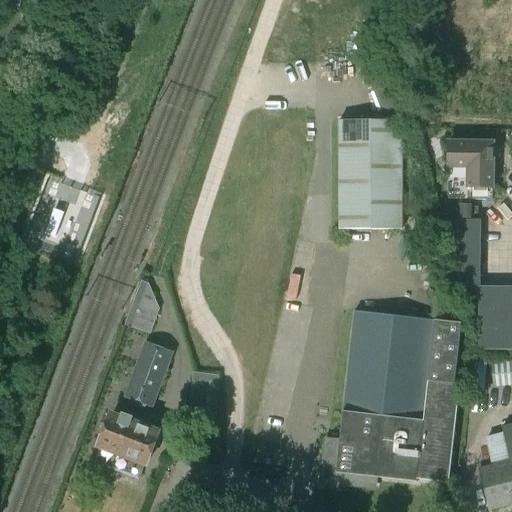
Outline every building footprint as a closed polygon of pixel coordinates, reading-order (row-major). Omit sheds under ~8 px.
[(511,0),(450,0),(459,73),(489,69),(491,85),(511,82),(511,0)] [(399,105),(384,65),(366,72),(381,112),(399,105)] [(339,120),(339,229),(401,229),(401,120),(339,120)] [(467,199),(493,200),(494,142),(448,142),(448,167),(468,167),(467,199)] [(459,207),(459,220),(471,220),(471,207),(459,207)] [(462,294),(478,294),(478,291),(480,291),(480,223),(443,222),(462,294)] [(124,326),(150,336),(159,312),(148,286),(140,283),(124,326)] [(461,327),(434,324),(434,320),(354,310),(340,438),(324,436),(318,485),(376,491),(378,474),(416,479),(415,482),(448,486),(459,379),(455,378),(461,327)] [(128,396),(151,405),(170,354),(147,345),(128,396)] [(511,361),(493,363),(495,386),(511,385),(511,361)] [(187,421),(211,429),(217,376),(192,373),(187,421)] [(95,463),(139,479),(145,464),(147,464),(159,433),(132,423),(134,418),(122,413),(120,419),(111,415),(107,426),(103,424),(100,434),(103,436),(99,446),(101,447),(95,463)] [(489,466),(478,468),(489,510),(511,504),(511,424),(502,427),(505,437),(483,442),(489,466)]
